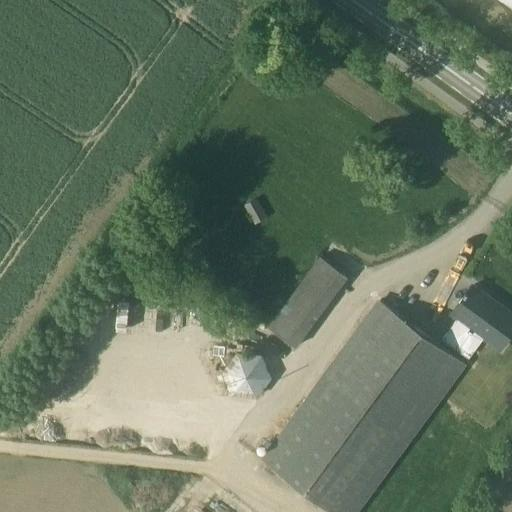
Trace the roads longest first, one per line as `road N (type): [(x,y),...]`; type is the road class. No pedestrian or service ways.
road 1 (track): [(222,468),(0,446)]
road 2 (tertiary): [(511,116),(350,0)]
